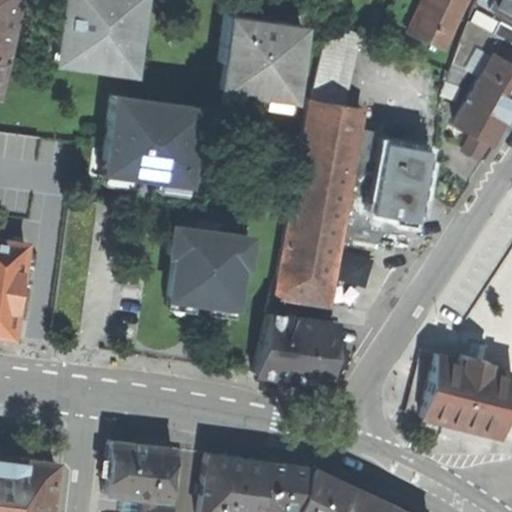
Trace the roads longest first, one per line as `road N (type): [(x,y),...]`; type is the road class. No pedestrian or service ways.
road 1 (residential): [(511,160),(341,432)]
road 2 (tertiary): [(341,432),(88,391)]
road 3 (tertiary): [(474,493),(341,432)]
road 4 (residential): [(88,391),(76,511)]
